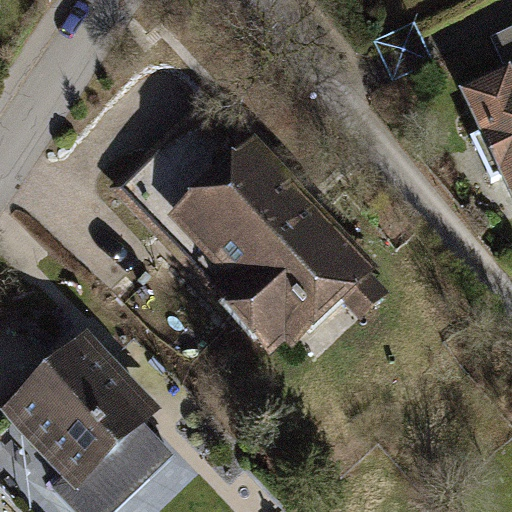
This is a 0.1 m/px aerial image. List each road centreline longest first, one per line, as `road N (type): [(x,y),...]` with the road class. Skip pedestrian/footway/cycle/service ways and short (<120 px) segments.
road 1 (track): [(267,0),(457,240),(511,297)]
road 2 (residential): [(109,0),(0,160)]
